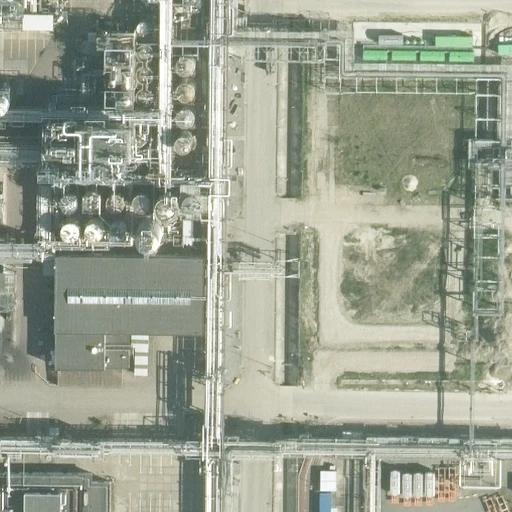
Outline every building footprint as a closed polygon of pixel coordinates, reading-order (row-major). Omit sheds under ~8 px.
[(34,0),(35,13),(56,13),(56,0),(34,0)] [(432,53),(453,64),(465,38),(444,28),(432,53)] [(427,55),(428,49),(427,42),(423,38),(419,34),(412,32),(405,33),(402,35),(399,38),(396,43),(394,49),(395,55),(398,60),(403,64),(410,66),(414,66),(417,65),(423,61),(427,55)] [(387,56),(388,49),(387,43),(384,38),(379,34),(373,33),(369,33),(365,34),(360,37),(358,40),(356,43),(354,49),(356,56),(359,61),(364,65),(370,66),(377,66),(383,62),(387,56)] [(479,33),(463,50),(478,63),(494,46),(479,33)] [(475,133),(462,120),(479,102),(468,91),(457,102),(464,108),(434,139),(452,157),(475,133)] [(407,124),(409,93),(389,92),(387,124),(407,124)] [(441,110),(457,106),(452,92),(436,97),(441,110)] [(421,93),(413,115),(427,120),(435,97),(421,93)] [(159,233),(177,212),(163,200),(145,222),(159,233)] [(117,227),(133,232),(140,207),(124,203),(117,227)] [(93,207),(79,204),(75,221),(89,225),(93,207)] [(103,225),(118,218),(113,207),(98,215),(103,225)] [(203,255),(56,254),(55,366),(128,367),(128,330),(202,330),(203,255)] [(500,351),(501,332),(484,331),(483,350),(500,351)] [(504,476),(505,464),(480,463),(479,474),(504,476)] [(161,466),(159,511),(197,511),(199,467),(161,466)] [(90,474),(0,472),(0,511),(108,511),(109,482),(90,482),(90,474)]
